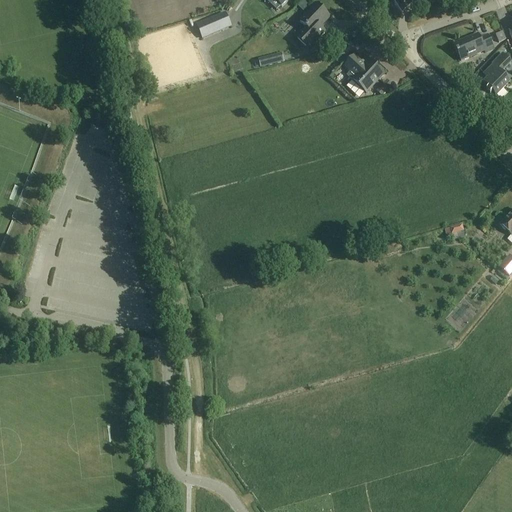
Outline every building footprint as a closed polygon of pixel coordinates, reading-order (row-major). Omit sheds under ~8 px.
[(206,0),(198,0),(205,11),(211,7),(206,0)] [(414,0),(388,0),(402,13),(414,0)] [(325,32),(320,27),(329,18),(316,6),(300,22),(306,28),(298,37),(309,48),(325,32)] [(225,14),(197,26),(202,39),(227,28),(224,22),(228,20),(225,14)] [(502,32),(495,35),(499,43),(506,40),(502,32)] [(493,50),(487,35),(479,38),(478,35),(464,41),(464,40),(453,45),(456,52),(457,54),(458,54),(461,61),(484,52),(485,53),(493,50)] [(249,44),(230,54),(236,64),(241,61),(243,64),(256,57),(249,44)] [(261,69),(283,63),(280,54),(258,61),(261,69)] [(496,63),(484,75),(488,79),(484,83),(496,95),(509,82),(500,73),(502,71),(503,70),(504,69),(511,63),(502,54),(495,62),(496,62),(496,63)] [(365,66),(354,57),(344,68),(350,73),(347,76),(366,94),(384,75),(369,62),(365,66)] [(382,97),(393,86),(387,81),(376,92),(382,97)] [(334,85),(329,89),(341,102),(346,97),(334,85)] [(511,212),(506,219),(505,218),(499,225),(511,237),(511,212)] [(495,234),(489,243),(499,250),(506,241),(495,234)] [(509,278),(511,274),(511,258),(509,256),(499,269),(509,278)]
